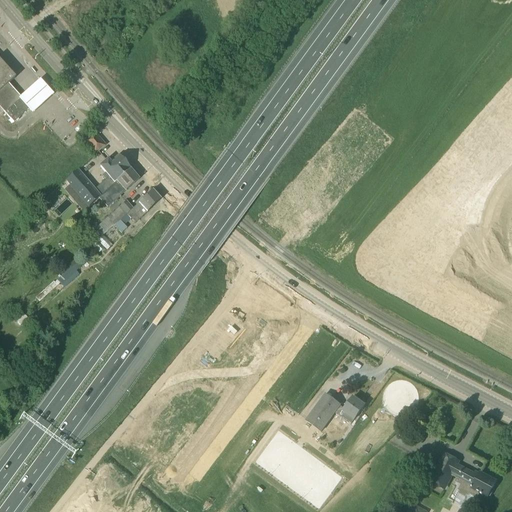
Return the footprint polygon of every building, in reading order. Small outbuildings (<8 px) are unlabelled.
[(0,91),(8,85),(15,78),(0,61),(0,91)] [(40,83),(19,102),(32,117),(53,98),(40,83)] [(8,85),(0,91),(0,107),(5,112),(4,112),(14,123),(30,108),(20,98),(8,85)] [(80,130),(64,142),(67,147),(83,135),(80,130)] [(93,133),(83,142),(95,155),(105,147),(93,133)] [(101,176),(111,187),(114,184),(117,181),(130,169),(122,161),(122,160),(120,157),(117,157),(113,160),(111,157),(100,167),(105,173),(101,176)] [(139,180),(130,170),(130,169),(117,181),(114,184),(111,187),(100,197),(99,198),(107,208),(125,191),(139,180)] [(290,199),(279,212),(295,226),(307,213),(293,201),(312,179),(302,170),(283,193),(290,199)] [(89,206),(99,198),(100,197),(76,171),(66,180),(89,206)] [(132,209),(119,220),(124,226),(136,214),(140,218),(160,200),(152,191),(132,209)] [(91,245),(97,240),(103,235),(119,220),(132,209),(125,202),(84,239),(91,245)] [(60,282),(66,288),(84,269),(75,261),(49,287),(52,290),(60,282)] [(15,319),(22,327),(30,320),(22,312),(15,319)] [(325,395),(306,421),(322,433),(336,414),(351,425),(365,406),(353,398),(344,410),(340,406),(325,395)] [(477,498),(480,492),(488,497),(495,482),(480,474),(478,477),(457,466),(458,462),(444,455),(430,482),(444,489),(452,474),(457,477),(456,480),(454,482),(460,485),(457,491),(459,492),(458,494),(466,498),(467,496),(469,497),(470,495),(477,498)]
